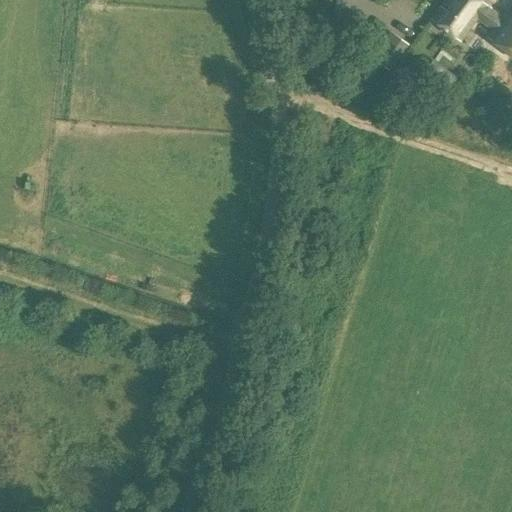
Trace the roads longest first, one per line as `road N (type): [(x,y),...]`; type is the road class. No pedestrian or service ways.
road 1 (unclassified): [(184,511),(240,340),(269,216),(276,118),(257,0)]
road 2 (track): [(240,340),(172,332),(0,277)]
